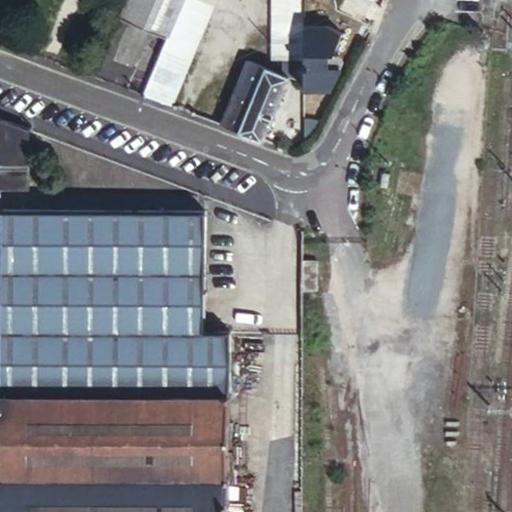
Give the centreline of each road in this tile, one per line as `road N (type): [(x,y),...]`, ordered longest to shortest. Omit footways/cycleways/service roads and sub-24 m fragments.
road 1 (residential): [(0,72),(291,179),(316,165),(406,0)]
road 2 (unknown): [(291,179),(271,266),(266,511)]
